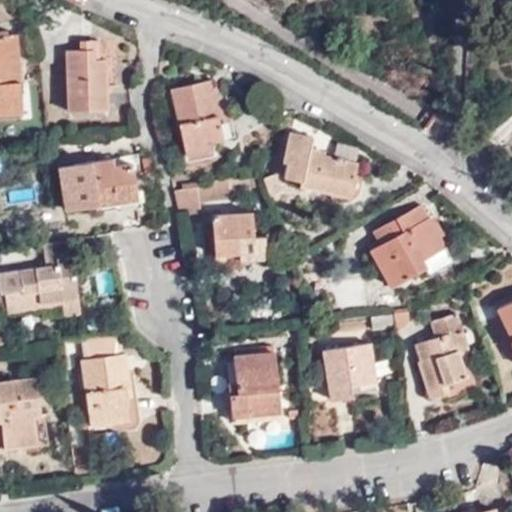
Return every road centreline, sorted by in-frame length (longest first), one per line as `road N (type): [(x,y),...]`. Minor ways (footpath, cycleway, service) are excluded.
road 1 (residential): [(110,0),(455,174),(511,217)]
road 2 (residential): [(188,487),(458,450),(511,424)]
road 3 (residential): [(188,487),(179,347),(145,232)]
road 4 (residential): [(0,508),(188,487)]
road 5 (unknown): [(494,135),(468,0)]
